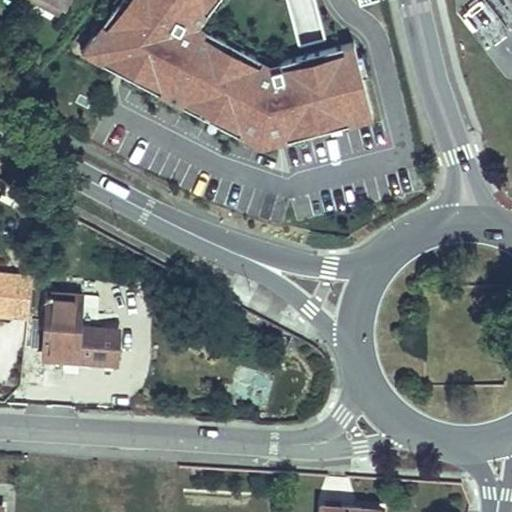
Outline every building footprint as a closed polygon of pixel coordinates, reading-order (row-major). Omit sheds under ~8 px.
[(20,0),(21,3),(44,14),(57,9),(67,14),(74,0),(20,0)] [(118,0),(81,50),(257,147),(374,117),(355,43),(271,64),(200,27),(219,0),(118,0)] [(57,9),(44,14),(63,23),(67,14),(57,9)] [(0,320),(26,323),(31,281),(0,277),(0,320)] [(120,363),(114,360),(112,325),(83,324),(83,296),(44,295),(41,364),(118,366),(120,363)] [(114,360),(120,363),(119,325),(112,325),(114,360)] [(274,511),(273,495),(252,496),(252,511),(274,511)]
